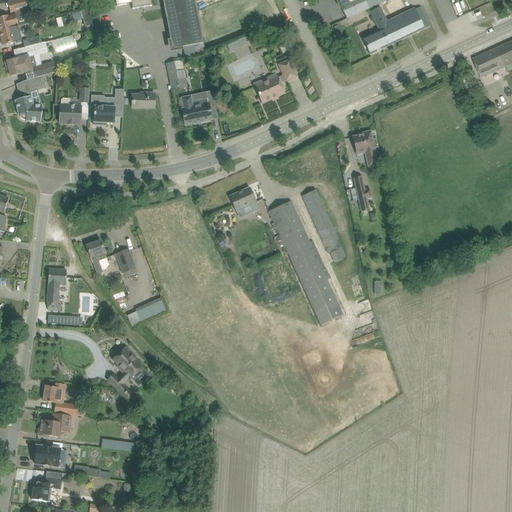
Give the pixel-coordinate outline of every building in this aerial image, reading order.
[(39,6),(37,0),(16,0),(20,11),(39,6)] [(115,0),(116,7),(131,4),(132,10),(152,6),(150,0),(115,0)] [(194,0),(162,0),(172,49),(203,43),(194,0)] [(336,0),(342,12),(365,2),(369,9),(388,0),(336,0)] [(386,21),(379,8),(370,12),(376,24),(378,23),(382,30),(362,39),(370,55),(424,30),(424,29),(430,26),(421,7),(414,10),(413,8),(386,21)] [(0,17),(0,32),(12,29),(19,27),(16,14),(8,16),(0,17)] [(12,29),(0,32),(0,34),(3,46),(13,44),(22,41),(19,27),(18,27),(12,29)] [(89,32),(91,41),(103,38),(101,29),(89,32)] [(248,45),(245,38),(238,41),(241,48),(248,45)] [(511,41),(473,59),(477,69),(481,78),(511,63),(511,41)] [(6,70),(9,69),(11,76),(21,74),(22,73),(31,71),(30,67),(36,65),(34,56),(48,52),(45,42),(23,48),(14,51),(16,60),(7,62),(5,63),(6,70)] [(255,88),(258,95),(262,104),(285,94),(280,84),(285,81),(286,82),(297,77),(289,60),(278,65),(283,76),(278,78),(255,88)] [(182,61),(166,64),(171,89),(187,86),(182,61)] [(34,68),(37,78),(43,76),(56,73),(53,63),(34,68)] [(43,76),(37,78),(26,81),(31,97),(14,101),(18,116),(20,116),(20,117),(21,118),(21,119),(22,119),(23,120),(24,120),(25,120),(26,121),(26,122),(41,123),(42,115),(42,113),(42,105),(33,105),(31,96),(29,90),(45,85),(43,76)] [(79,103),(88,103),(89,90),(80,89),(79,103)] [(115,105),(123,106),(124,90),(115,90),(115,105)] [(132,95),(132,99),(132,109),(154,109),(154,94),(140,93),(140,95),(132,95)] [(104,107),(104,98),(104,96),(91,96),(91,107),(94,107),(93,126),(102,126),(102,124),(114,124),(115,117),(116,117),(117,108),(104,107)] [(193,107),(191,96),(181,98),(183,109),(181,109),(185,127),(212,121),(210,111),(209,103),(193,107)] [(59,118),(59,124),(68,124),(68,125),(74,125),(80,125),(81,107),(70,106),(70,101),(69,99),(63,99),(61,100),(61,106),(60,106),(60,112),(58,113),(58,116),(59,118)] [(478,114),(485,116),(490,112),(489,106),(483,103),(477,107),(478,114)] [(363,135),(352,138),(355,147),(356,152),(363,150),(364,154),(368,167),(377,165),(374,151),(375,151),(374,149),(378,148),(376,139),(372,140),(371,132),(366,133),(367,134),(363,135)] [(369,189),(365,191),(362,177),(353,179),(359,201),(361,212),(369,210),(367,199),(372,198),(369,189)] [(250,188),(229,197),(234,206),(236,212),(237,212),(240,218),(258,210),(255,203),(256,203),(254,197),(250,188)] [(303,196),(307,205),(329,253),(342,247),(316,190),(303,196)] [(8,204),(7,204),(8,199),(0,195),(0,238),(1,232),(4,233),(6,217),(2,217),(2,213),(4,213),(5,208),(6,209),(8,204)] [(63,205),(71,208),(73,202),(65,199),(63,205)] [(291,201),(269,211),(274,221),(323,325),(344,315),(334,293),(328,279),(330,278),(326,269),(313,241),(310,242),(295,210),(291,201)] [(109,265),(107,259),(101,241),(86,246),(97,275),(103,272),(102,271),(106,269),(109,265)] [(330,253),(334,263),(342,260),(342,259),(346,257),(342,249),(338,250),(330,253)] [(116,255),(119,264),(123,273),(125,278),(136,274),(135,269),(128,250),(116,255)] [(49,270),(49,278),(48,300),(48,308),(48,311),(60,311),(61,303),(58,303),(59,285),(65,286),(66,281),(66,270),(49,270)] [(162,301),(152,305),(156,316),(167,311),(162,301)] [(59,317),(59,324),(71,325),(71,317),(59,317)] [(126,347),(112,360),(117,366),(116,367),(123,374),(117,380),(120,383),(115,388),(122,396),(125,394),(125,395),(127,393),(126,392),(128,390),(123,385),(128,380),(129,381),(133,377),(135,378),(142,372),(140,370),(143,367),(137,361),(138,360),(126,347)] [(54,413),(84,417),(86,407),(63,404),(66,386),(56,384),(55,388),(45,387),(43,402),(56,404),(54,413)] [(39,427),(38,436),(49,438),(49,436),(60,438),(61,432),(61,431),(63,432),(64,429),(70,430),(72,417),(63,416),(53,414),(52,423),(42,421),(41,427),(39,427)] [(118,442),(117,451),(144,454),(146,446),(118,442)] [(35,456),(34,464),(60,467),(61,461),(65,461),(67,451),(60,450),(60,449),(51,448),(50,447),(44,446),(43,447),(36,446),(36,448),(35,449),(34,455),(35,456)] [(89,469),(89,468),(75,466),(74,475),(99,478),(100,471),(89,469)] [(31,500),(41,502),(49,503),(51,489),(61,491),(62,480),(46,478),(45,484),(34,482),(31,500)] [(130,492),(131,484),(124,483),(123,491),(130,492)]
